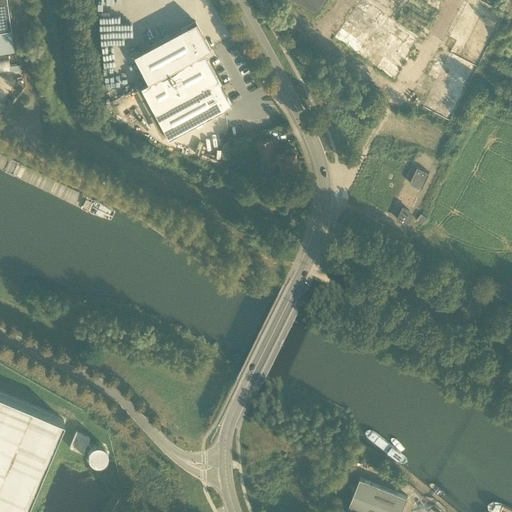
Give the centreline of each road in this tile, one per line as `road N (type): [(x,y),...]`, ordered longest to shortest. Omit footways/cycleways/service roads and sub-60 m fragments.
road 1 (secondary): [(224,465),(228,427),(311,252),(325,196),(317,150),(237,0)]
road 2 (unclassified): [(184,461),(109,388),(0,336)]
road 3 (unclassified): [(185,214),(31,142)]
road 4 (unclassified): [(31,142),(19,0)]
